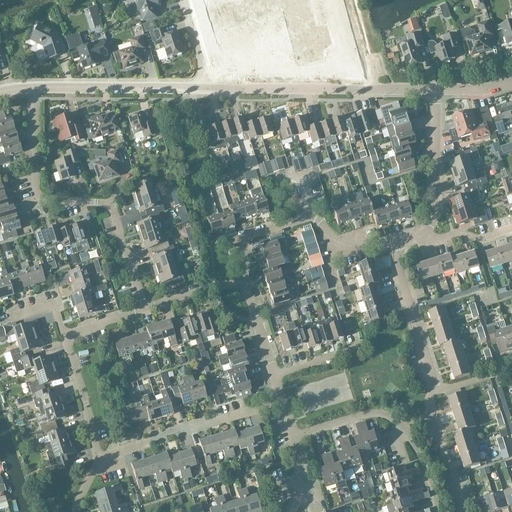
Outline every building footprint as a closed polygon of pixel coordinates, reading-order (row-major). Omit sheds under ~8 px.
[(152,7),(157,6),(155,0),(133,0),(137,11),(139,10),(142,21),(155,17),(152,7)] [(340,1),(315,8),(319,21),(344,14),(340,1)] [(84,5),(90,24),(100,21),(95,2),(84,5)] [(511,12),(511,21),(501,25),(507,44),(511,42),(511,12)] [(467,40),(471,56),(490,50),(486,38),(492,36),(488,22),(478,25),(481,35),(475,37),(474,32),(467,29),(460,31),(463,42),(467,40)] [(90,25),(93,33),(100,31),(97,23),(90,25)] [(49,59),(63,54),(57,35),(38,25),(31,39),(44,45),(49,59)] [(167,58),(182,54),(175,32),(165,36),(163,29),(149,33),(152,42),(161,40),(167,58)] [(416,49),(424,46),(419,33),(412,36),(414,42),(400,46),(407,68),(421,63),(416,49)] [(446,44),(437,47),(437,46),(436,46),(436,45),(435,44),(434,44),(433,43),(431,42),(430,42),(429,42),(428,42),(427,43),(431,54),(436,53),(440,63),(441,63),(442,64),(449,62),(449,61),(455,59),(453,52),(454,51),(453,49),(460,47),(455,34),(443,38),(446,44)] [(78,35),(65,39),(72,60),(79,58),(83,69),(98,64),(96,59),(106,56),(102,43),(92,46),(92,45),(82,48),(78,35)] [(132,48),(113,54),(116,63),(121,62),(123,69),(141,63),(138,51),(144,49),(140,37),(129,41),(132,48)] [(249,42),(238,45),(245,69),(256,66),(252,53),(258,51),(255,39),(249,41),(249,42)] [(284,49),(270,52),(276,74),(290,70),(287,59),(294,57),(290,44),(283,46),(284,49)] [(227,47),(221,49),(224,61),(230,59),(234,73),(245,69),(238,45),(227,48),(227,47)] [(341,53),(334,55),(338,69),(345,67),(347,73),(361,69),(355,48),(341,52),(341,53)] [(391,125),(407,121),(404,109),(399,110),(397,103),(380,109),(383,120),(389,118),(391,125)] [(508,126),(511,124),(511,119),(507,104),(496,107),(501,122),(495,123),(499,135),(510,131),(508,126)] [(0,134),(13,131),(9,119),(5,120),(2,112),(0,112),(0,134)] [(457,129),(449,132),(452,144),(456,143),(457,147),(457,146),(456,143),(461,141),(460,138),(472,134),(474,141),(489,137),(490,142),(497,139),(492,122),(476,127),(471,112),(453,118),(457,129)] [(145,138),(155,135),(151,123),(146,124),(142,113),(128,118),(133,135),(143,132),(145,138)] [(71,144),(84,140),(80,128),(74,130),(70,115),(62,117),(62,119),(56,121),(62,141),(70,138),(71,144)] [(91,119),(91,120),(88,121),(94,139),(119,131),(115,117),(109,119),(107,115),(97,119),(96,118),(95,117),(93,117),(92,118),(91,119)] [(360,136),(353,116),(342,120),(343,124),(346,134),(349,145),(355,143),(353,138),(360,136)] [(308,133),(307,129),(303,117),(291,121),(296,137),(307,133),(308,133)] [(242,118),(230,121),(235,137),(242,135),(244,141),(248,140),(246,134),(247,133),(244,125),(242,118)] [(267,118),(256,122),(261,137),(272,134),(267,118)] [(343,124),(342,120),(341,118),(329,122),(334,137),(346,134),(343,124)] [(219,125),(225,146),(231,145),(229,139),(235,137),(230,121),(219,125)] [(281,128),(276,129),(280,142),(291,138),(292,143),(298,142),(296,137),(291,121),(279,125),(281,128)] [(389,139),(395,137),(411,132),(407,121),(391,125),(393,131),(387,133),(389,139)] [(256,122),(244,125),(247,133),(246,134),(248,140),(249,141),(261,137),(256,122)] [(318,125),(323,141),(325,148),(331,146),(330,145),(336,143),(334,137),(329,122),(318,125)] [(223,147),(225,146),(219,125),(207,129),(209,135),(202,137),(207,150),(214,148),(214,150),(217,149),(218,150),(222,148),(223,147)] [(308,133),(307,133),(311,145),(323,141),(318,125),(307,129),(308,133)] [(13,131),(0,134),(0,140),(2,147),(16,142),(13,131)] [(407,146),(414,144),(411,132),(395,137),(399,148),(407,146)] [(20,154),(16,142),(2,147),(4,154),(0,154),(0,166),(11,163),(9,158),(20,154)] [(511,144),(502,148),(504,154),(511,151),(511,144)] [(407,146),(399,148),(391,151),(393,158),(388,159),(390,164),(410,158),(407,146)] [(450,163),(454,175),(473,169),(470,162),(480,159),(476,148),(463,153),(465,158),(450,163)] [(55,163),(56,168),(60,182),(76,177),(72,165),(78,163),(74,150),(65,153),(67,159),(55,163)] [(93,165),(95,168),(99,182),(118,176),(114,164),(120,163),(116,151),(107,154),(109,160),(93,165)] [(314,154),(303,158),(306,169),(318,166),(314,154)] [(269,162),(272,173),(284,170),(281,158),(269,162)] [(306,169),(303,158),(291,161),(294,173),(306,169)] [(414,169),(410,158),(390,164),(391,167),(396,166),(398,174),(414,169)] [(272,173),(269,162),(257,165),(261,177),(272,173)] [(214,173),(216,179),(228,175),(226,169),(214,173)] [(473,169),(454,175),(458,187),(463,185),(465,190),(477,187),(488,184),(484,173),(475,176),(473,169)] [(135,200),(153,195),(151,186),(155,185),(152,176),(136,181),(137,186),(131,188),(135,200)] [(480,198),(477,187),(465,190),(464,191),(465,197),(451,201),(454,213),(473,207),(471,201),(480,198)] [(251,200),(256,215),(261,213),(261,216),(268,213),(261,189),(249,193),(251,200)] [(153,195),(135,200),(139,213),(145,211),(147,216),(158,213),(163,212),(160,202),(159,197),(158,195),(157,194),(155,194),(153,195)] [(0,210),(8,208),(8,207),(4,196),(0,197),(0,210)] [(251,200),(240,204),(244,218),(256,215),(251,200)] [(361,218),(372,215),(372,213),(368,200),(356,204),(361,218)] [(395,206),(399,221),(411,217),(407,202),(395,206)] [(228,207),(229,212),(232,222),(233,222),(244,218),(240,204),(228,207)] [(345,207),(349,222),(361,218),(356,204),(345,207)] [(8,208),(0,210),(0,222),(16,218),(15,212),(17,212),(15,207),(13,207),(13,206),(8,207),(8,208)] [(399,221),(395,206),(383,209),(388,224),(399,221)] [(337,226),(349,222),(345,207),(333,211),(337,226)] [(473,207),(454,213),(458,225),(473,221),(475,226),(488,222),(485,211),(475,214),(473,207)] [(372,213),(372,215),(376,228),(388,224),(383,209),(372,213)] [(235,227),(233,222),(232,222),(229,212),(218,216),(223,230),(235,227)] [(143,223),(137,225),(141,237),(159,232),(163,230),(158,213),(147,216),(141,218),(143,223)] [(211,234),(223,230),(218,216),(206,219),(211,234)] [(18,223),(16,218),(0,222),(0,228),(1,228),(3,235),(0,236),(2,242),(17,237),(15,231),(20,230),(20,228),(22,228),(20,223),(18,223)] [(69,228),(77,253),(82,252),(79,243),(86,241),(84,234),(86,233),(87,232),(85,227),(84,226),(82,226),(81,224),(80,225),(79,222),(74,224),(75,226),(69,228)] [(55,245),(61,243),(58,231),(57,227),(45,230),(53,255),(57,254),(55,245)] [(58,231),(61,243),(63,248),(70,246),(72,255),(77,253),(69,228),(58,231)] [(48,257),(53,255),(45,230),(33,234),(38,251),(45,248),(48,257)] [(300,234),(304,246),(316,242),(312,230),(300,234)] [(152,253),(156,252),(168,248),(166,239),(161,240),(159,232),(141,237),(145,250),(151,248),(152,253)] [(260,247),(264,259),(280,254),(280,253),(278,249),(284,247),(282,240),(280,235),(269,238),(270,244),(260,247)] [(308,257),(319,254),(316,242),(304,246),(308,257)] [(158,257),(152,259),(156,271),(173,266),(178,265),(175,256),(172,246),(168,248),(156,252),(158,257)] [(511,262),(511,256),(509,247),(497,250),(502,265),(511,262)] [(490,269),(502,265),(497,250),(486,254),(490,269)] [(268,270),(283,265),(282,259),(287,258),(285,251),(280,253),(280,254),(264,259),(268,270)] [(463,256),(468,271),(479,267),(475,252),(463,256)] [(77,254),(68,257),(70,265),(79,262),(77,254)] [(311,269),(320,266),(323,265),(319,254),(308,257),(311,269)] [(455,271),(452,259),(451,256),(439,259),(444,274),(455,271)] [(455,271),(456,275),(468,271),(463,256),(452,259),(455,271)] [(432,278),(444,274),(439,259),(428,263),(432,278)] [(361,277),(375,272),(372,260),(357,265),(361,277)] [(26,262),(28,270),(29,270),(33,285),(45,281),(40,266),(33,268),(31,261),(26,262)] [(48,265),(43,266),(44,267),(45,272),(46,274),(50,273),(50,271),(57,268),(56,266),(55,264),(55,263),(48,265)] [(421,282),(432,278),(428,263),(416,267),(421,282)] [(283,265),(268,270),(262,272),(266,283),(281,278),(279,272),(285,270),(283,265)] [(176,275),(173,266),(156,271),(159,284),(163,283),(164,287),(166,288),(183,283),(181,273),(176,275)] [(320,266),(311,269),(309,270),(312,281),(324,278),(320,266)] [(72,283),(87,279),(83,267),(68,272),(72,283)] [(29,270),(28,270),(18,273),(22,288),(33,285),(29,270)] [(13,296),(12,292),(7,276),(5,271),(0,273),(3,281),(0,282),(0,295),(1,299),(13,296)] [(373,285),(379,284),(375,272),(361,277),(364,288),(373,285)] [(22,288),(18,273),(7,276),(12,292),(22,288)] [(270,295),(291,288),(289,283),(284,285),(281,278),(266,283),(270,295)] [(324,278),(312,281),(316,293),(327,289),(324,278)] [(90,289),(87,279),(72,283),(75,294),(90,289)] [(72,308),(75,307),(96,301),(94,294),(105,290),(103,285),(90,289),(75,294),(71,295),(73,301),(70,301),(72,308)] [(373,285),(364,288),(359,290),(362,301),(377,297),(373,285)] [(293,294),(291,288),(270,295),(273,307),(289,302),(287,295),(293,294)] [(377,297),(362,301),(366,313),(381,308),(377,297)] [(75,307),(79,319),(103,311),(101,306),(98,307),(96,301),(75,307)] [(497,313),(496,306),(486,308),(487,314),(497,313)] [(433,324),(448,319),(444,307),(429,312),(433,324)] [(384,320),(381,308),(366,313),(370,325),(384,320)] [(193,316),(194,319),(202,344),(207,342),(205,338),(218,334),(213,319),(207,321),(205,315),(205,312),(193,316)] [(202,344),(194,319),(188,320),(187,318),(178,321),(181,330),(179,331),(183,345),(195,341),(197,345),(200,356),(205,354),(202,344)] [(451,331),(448,319),(433,324),(436,335),(451,331)] [(325,322),(331,342),(343,338),(338,323),(332,325),(330,320),(325,322)] [(157,325),(162,341),(169,339),(172,347),(177,346),(176,343),(180,342),(176,330),(172,331),(169,321),(157,325)] [(331,342),(325,322),(319,323),(321,328),(315,330),(320,346),(331,342)] [(16,342),(35,336),(31,324),(17,329),(15,323),(0,327),(0,335),(4,334),(5,338),(14,335),(16,342)] [(501,353),(511,349),(511,347),(507,331),(500,333),(497,323),(486,327),(490,340),(496,338),(501,353)] [(302,329),(301,329),(296,331),(294,324),(288,326),(295,348),(306,345),(307,345),(302,329)] [(156,343),(162,341),(157,325),(145,329),(147,333),(151,347),(153,353),(158,351),(156,343)] [(307,345),(306,345),(308,350),(320,346),(315,330),(309,332),(307,325),(301,327),(301,329),(302,329),(307,345)] [(283,352),(295,348),(288,326),(282,328),(284,335),(278,336),(283,352)] [(440,347),(444,346),(455,342),(451,331),(436,335),(440,347)] [(151,347),(147,333),(136,336),(140,351),(151,347)] [(224,345),(235,342),(233,335),(222,339),(224,345)] [(9,352),(12,362),(26,358),(24,353),(39,348),(35,336),(16,342),(19,349),(9,352)] [(140,351),(136,336),(125,339),(129,354),(140,351)] [(118,358),(129,354),(125,339),(114,343),(118,358)] [(459,341),(455,342),(444,346),(447,357),(462,352),(459,341)] [(219,362),(244,354),(240,342),(224,347),(226,354),(217,357),(219,362)] [(466,364),(462,352),(447,357),(451,368),(466,364)] [(229,364),(231,370),(243,367),(248,366),(244,354),(219,362),(220,367),(229,364)] [(26,358),(12,362),(16,373),(23,370),(24,371),(33,368),(35,375),(54,369),(50,357),(35,362),(33,356),(26,358)] [(470,375),(466,364),(451,368),(455,380),(470,375)] [(243,367),(231,370),(226,372),(228,379),(220,382),(221,387),(247,379),(243,367)] [(58,381),(54,369),(35,375),(37,381),(28,385),(31,395),(34,395),(45,391),(43,386),(58,381)] [(170,387),(166,373),(159,375),(164,389),(170,387)] [(186,377),(194,402),(206,398),(201,382),(194,384),(191,376),(186,377)] [(189,403),(194,402),(186,377),(182,379),(184,387),(178,389),(177,387),(171,389),(176,403),(181,401),(182,405),(183,405),(184,406),(185,407),(189,406),(189,404),(189,403)] [(495,380),(496,382),(497,386),(504,384),(502,378),(495,380)] [(250,390),(247,379),(221,387),(212,389),(215,397),(224,394),(223,391),(231,389),(234,396),(235,395),(237,399),(236,399),(236,400),(251,395),(250,395),(249,391),(250,390)] [(49,390),(45,391),(34,395),(35,397),(33,399),(33,400),(35,407),(36,408),(37,408),(38,408),(39,412),(62,405),(58,393),(50,395),(49,390)] [(156,403),(161,418),(173,415),(165,390),(160,392),(163,401),(156,403)] [(452,410),(467,405),(464,393),(449,398),(452,410)] [(143,403),(148,418),(149,422),(161,418),(156,403),(149,405),(146,396),(141,398),(143,403)] [(148,418),(143,403),(132,406),(137,421),(148,418)] [(66,418),(62,405),(39,412),(41,416),(45,415),(48,423),(39,425),(41,431),(56,427),(55,421),(66,418)] [(471,417),(467,405),(452,410),(456,421),(471,417)] [(126,425),(137,421),(132,406),(121,410),(126,425)] [(460,433),(469,430),(475,428),(471,417),(456,421),(460,432),(460,433)] [(360,423),(370,453),(380,450),(378,443),(382,442),(379,432),(375,433),(375,432),(369,435),(365,422),(360,423)] [(354,439),(357,448),(359,456),(360,456),(370,453),(360,423),(355,425),(359,438),(354,439)] [(246,428),(254,455),(259,454),(256,445),(263,443),(257,425),(246,428)] [(58,432),(56,427),(41,431),(43,437),(47,435),(50,443),(45,445),(47,449),(69,442),(65,429),(58,432)] [(231,448),(238,446),(234,432),(233,428),(221,432),(230,459),(234,457),(231,448)] [(234,432),(238,446),(239,450),(247,448),(250,456),(254,455),(246,428),(234,432)] [(460,433),(460,432),(454,434),(458,446),(473,441),(469,430),(460,433)] [(210,436),(215,454),(222,451),(225,460),(230,459),(221,432),(210,436)] [(208,456),(215,454),(210,436),(198,439),(206,466),(211,465),(208,456)] [(363,466),(360,456),(359,456),(357,448),(352,450),(348,438),(343,439),(353,469),(363,466)] [(337,455),(340,464),(343,472),(353,469),(343,439),(339,440),(342,453),(337,455)] [(461,457),(476,453),(473,441),(458,446),(461,457)] [(73,454),(69,442),(47,449),(48,453),(46,453),(50,467),(52,466),(54,473),(69,468),(66,457),(73,454)] [(178,452),(186,479),(191,477),(188,468),(196,466),(190,448),(178,452)] [(166,456),(167,455),(165,452),(153,455),(162,482),(166,481),(164,472),(171,470),(166,456)] [(166,456),(171,470),(172,474),(179,471),(182,480),(186,479),(178,452),(167,455),(166,456)] [(343,472),(340,464),(335,466),(331,453),(326,455),(336,485),(337,490),(347,487),(346,482),(343,472)] [(480,464),(476,453),(461,457),(465,469),(480,464)] [(142,459),(148,477),(155,475),(157,484),(162,482),(153,455),(142,459)] [(326,488),(336,485),(326,455),(321,456),(325,469),(320,470),(326,488)] [(140,479),(148,477),(142,459),(130,463),(139,490),(143,488),(140,479)] [(390,482),(420,473),(419,468),(406,472),(405,467),(387,472),(390,482)] [(407,488),(407,489),(411,487),(409,482),(422,478),(420,473),(390,482),(393,492),(407,488)] [(361,491),(367,489),(370,488),(368,482),(358,485),(360,492),(361,491)] [(96,506),(114,500),(112,493),(121,490),(120,486),(93,494),(96,506)] [(407,488),(393,492),(390,493),(393,504),(423,494),(421,489),(409,493),(407,489),(407,488)] [(241,490),(248,511),(261,511),(256,495),(249,498),(246,489),(241,490)] [(369,497),(367,489),(361,491),(363,499),(369,497)] [(511,507),(511,489),(503,493),(508,508),(511,507)] [(248,511),(241,490),(237,492),(240,500),(232,503),(235,511),(248,511)] [(359,492),(350,494),(353,502),(361,500),(359,492)] [(503,493),(493,496),(498,511),(508,508),(503,493)] [(388,511),(400,511),(410,509),(410,510),(414,508),(412,503),(424,499),(423,494),(393,504),(387,506),(388,511)] [(235,511),(232,503),(225,505),(222,496),(218,497),(222,511),(235,511)] [(486,511),(496,511),(498,511),(493,496),(482,499),(486,511)] [(209,510),(209,511),(222,511),(218,497),(214,499),(216,508),(209,510)] [(117,507),(114,500),(96,506),(97,511),(117,511),(127,509),(125,505),(117,507)]
